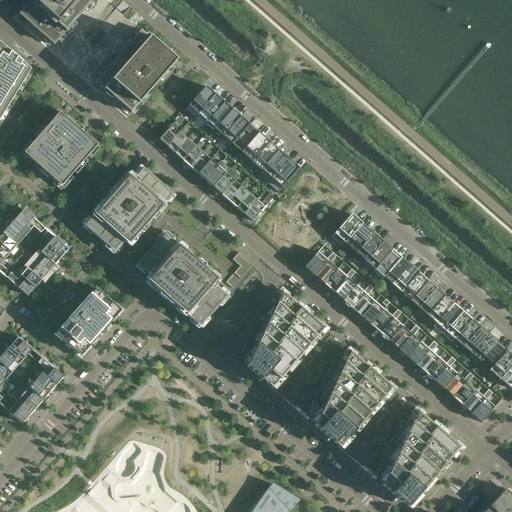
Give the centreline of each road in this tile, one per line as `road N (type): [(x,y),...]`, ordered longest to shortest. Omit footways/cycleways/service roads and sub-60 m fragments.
road 1 (residential): [(488,449),(0,23)]
road 2 (residential): [(128,0),(511,333)]
road 3 (residential): [(377,511),(148,312)]
road 4 (residential): [(0,482),(148,312)]
